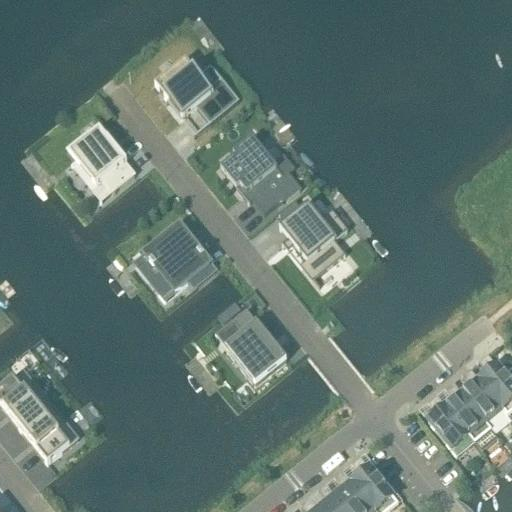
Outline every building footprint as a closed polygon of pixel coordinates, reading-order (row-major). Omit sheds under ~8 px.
[(221,83),(209,93),(186,64),(155,89),(168,105),(166,106),(167,107),(169,105),(182,121),(181,122),(182,123),(196,112),(210,129),(239,105),(221,83)] [(113,197),(136,179),(110,147),(110,146),(99,133),(90,141),(89,140),(86,143),(83,139),(82,140),(84,142),(68,154),(75,163),(74,164),(79,170),(79,171),(95,191),(103,185),(113,197)] [(240,190),(264,220),(285,203),(286,205),(301,193),(289,178),(284,181),(252,143),(233,158),(236,161),(221,173),(236,193),(240,190)] [(305,210),(276,233),(303,268),(298,272),(310,286),(338,263),(328,250),(344,237),(329,219),(319,227),(305,210)] [(199,256),(180,232),(154,253),(155,253),(146,260),(151,266),(149,267),(153,272),(155,271),(160,276),(149,285),(159,297),(158,298),(165,306),(166,305),(165,304),(175,296),(176,297),(210,269),(203,261),(204,260),(200,255),(199,256)] [(235,307),(218,321),(224,330),(242,315),(235,307)] [(247,315),(223,335),(248,366),(238,374),(254,394),(285,369),(269,350),(272,347),(247,315)] [(508,420),(511,416),(511,388),(488,359),(479,366),(488,378),(480,385),(508,420)] [(508,420),(480,385),(470,373),(462,380),(471,392),(463,398),(486,427),(503,414),(508,420)] [(0,409),(20,434),(51,409),(34,387),(25,394),(14,382),(2,391),(0,388),(0,409)] [(463,398),(453,387),(445,394),(454,405),(446,412),(469,441),(474,447),(491,433),(486,427),(463,398)] [(469,441),(446,412),(437,400),(428,408),(437,419),(428,426),(451,455),(469,441)] [(48,468),(79,443),(51,409),(20,434),(48,468)] [(361,462),(351,469),(361,481),(352,487),(372,511),(393,511),(398,508),(361,462)] [(344,511),(372,511),(352,487),(343,476),(334,483),(344,494),(335,501),(344,511)] [(326,489),(317,496),(327,508),(321,511),(344,511),(335,501),(326,489)] [(316,511),(309,503),(301,510),(302,511),(316,511)]
